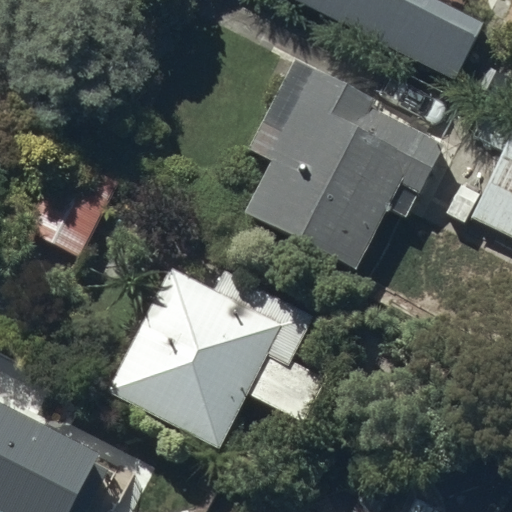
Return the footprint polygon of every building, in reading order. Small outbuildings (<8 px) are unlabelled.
[(297,0),(450,81),(480,24),(434,0),(297,0)] [(511,0),(500,22),(511,28),(511,0)] [(369,98),(291,58),(245,147),(268,159),(241,212),(354,269),(385,209),(403,218),(442,142),(366,103),(369,98)] [(511,132),(472,215),(511,234),(511,132)] [(114,186),(60,157),(22,225),(76,254),(114,186)] [(215,287),(169,264),(106,387),(218,444),(266,352),(287,363),(311,315),(223,271),(215,287)] [(0,510),(3,511),(68,511),(98,453),(0,404),(0,510)] [(352,511),(331,501),(325,511),(352,511)]
